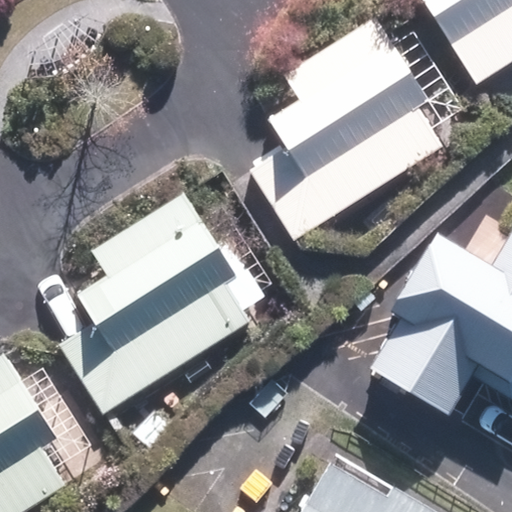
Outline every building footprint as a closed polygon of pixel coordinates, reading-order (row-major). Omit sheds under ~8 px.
[(511,0),(430,0),(486,88),(511,71),(511,0)] [(301,243),(453,150),(428,111),(438,105),(385,20),(293,77),(311,104),(278,124),(294,150),(257,173),(301,243)] [(66,348),(111,419),(261,324),(236,285),(245,279),(193,197),(102,255),(117,278),(88,297),(105,324),(66,348)] [(362,374),(446,421),(468,382),(474,370),(511,390),(511,229),(481,267),(429,240),(382,318),(393,324),(362,374)] [(15,356),(0,365),(0,511),(37,511),(75,489),(66,474),(106,450),(55,369),(32,383),(15,356)] [(441,511),(405,491),(399,501),(343,467),(316,511),(441,511)]
